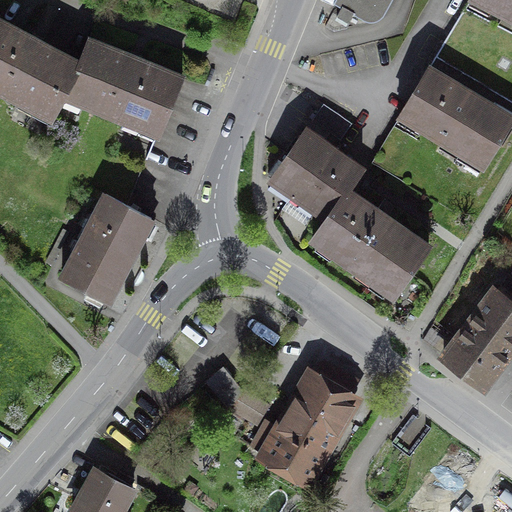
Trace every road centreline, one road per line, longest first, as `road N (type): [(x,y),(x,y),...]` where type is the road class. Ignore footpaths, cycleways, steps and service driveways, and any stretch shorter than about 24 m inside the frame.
road 1 (residential): [(222,257),(259,261),(511,447)]
road 2 (residential): [(0,503),(109,376),(173,285),(222,257)]
road 3 (residential): [(298,0),(219,176),(214,212),(222,257)]
